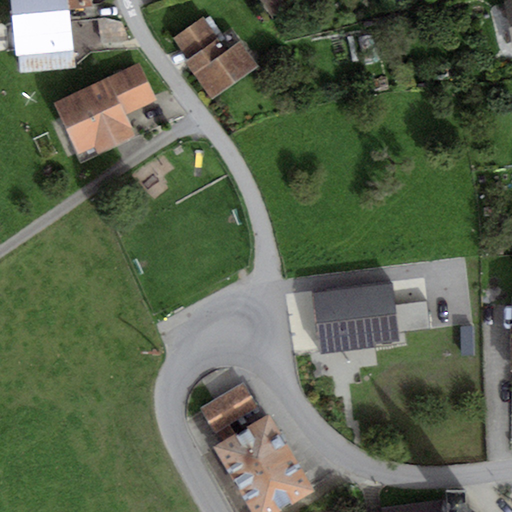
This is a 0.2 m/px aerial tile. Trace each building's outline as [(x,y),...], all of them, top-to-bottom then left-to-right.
[(69,0),(12,0),(19,59),(74,54),(71,13),(69,0)] [(69,0),(71,13),(95,10),(93,0),(69,0)] [(257,0),(275,19),(289,6),(283,0),(257,0)] [(212,21),(177,43),(214,99),(261,68),(237,32),(225,40),(212,21)] [(140,66),(52,105),(77,161),(132,136),(124,118),(157,103),(140,66)] [(393,284),(314,293),(320,353),(376,347),(376,342),(399,340),(393,284)] [(405,308),(407,336),(431,335),(429,307),(405,308)] [(253,410),(238,381),(196,404),(211,432),(253,410)] [(268,415),(215,444),(252,511),(275,511),(312,492),(268,415)] [(445,505),(382,511),(475,511),(463,503),(463,499),(444,502),(445,505)]
